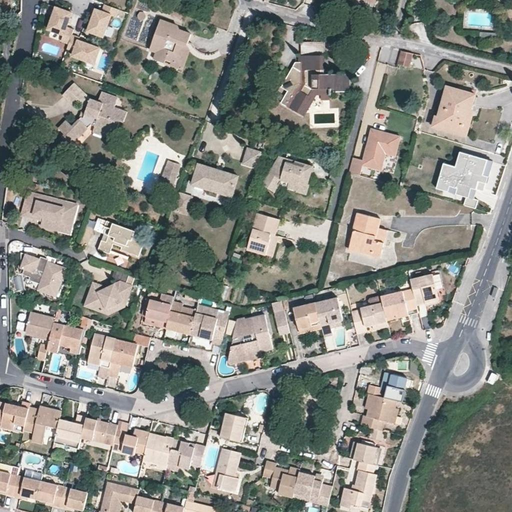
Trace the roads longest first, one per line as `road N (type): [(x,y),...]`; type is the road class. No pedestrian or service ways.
road 1 (residential): [(0,372),(136,406),(403,347),(448,359)]
road 2 (residential): [(211,119),(253,6),(511,72)]
road 3 (unknown): [(368,355),(346,432),(333,439),(285,424),(298,372)]
road 4 (residential): [(0,175),(32,0)]
road 5 (residential): [(511,197),(448,359)]
road 6 (residential): [(448,359),(397,511)]
road 7 (unknown): [(219,391),(207,350),(159,341),(148,356),(153,405)]
